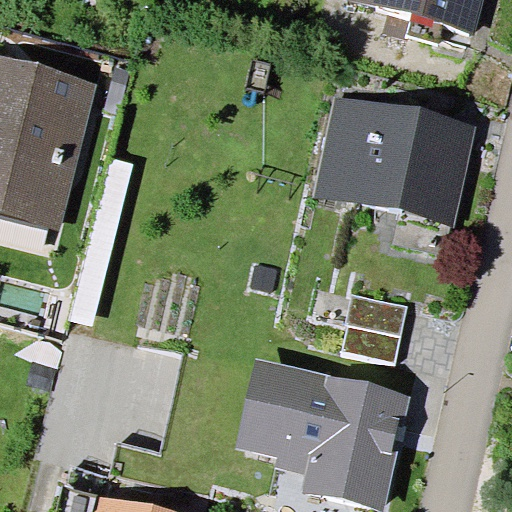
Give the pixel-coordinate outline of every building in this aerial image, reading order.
[(464,40),(474,0),(340,0),(338,8),(408,26),(404,44),(433,52),(438,34),(464,40)] [(78,95),(0,75),(0,239),(40,249),(78,95)] [(439,227),(459,136),(457,135),(455,143),(372,125),(373,118),(371,117),(369,124),(335,117),(318,193),(352,200),(351,208),(439,227)] [(391,371),(402,315),(350,304),(338,360),(391,371)] [(259,386),(244,460),(317,475),(309,511),(316,511),(378,511),(399,415),(259,386)]
